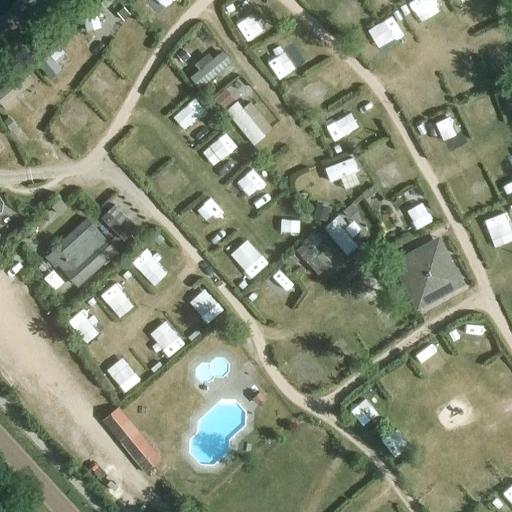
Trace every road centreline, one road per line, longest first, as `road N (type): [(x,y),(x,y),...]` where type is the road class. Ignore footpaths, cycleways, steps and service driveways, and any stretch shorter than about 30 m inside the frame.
road 1 (track): [(289,0),(383,94),(511,338)]
road 2 (track): [(163,219),(254,320),(270,365),(294,399),(365,444),(418,511)]
road 3 (track): [(0,307),(141,487)]
road 4 (track): [(317,408),(425,328),(486,296)]
road 5 (track): [(107,141),(176,28),(204,0)]
